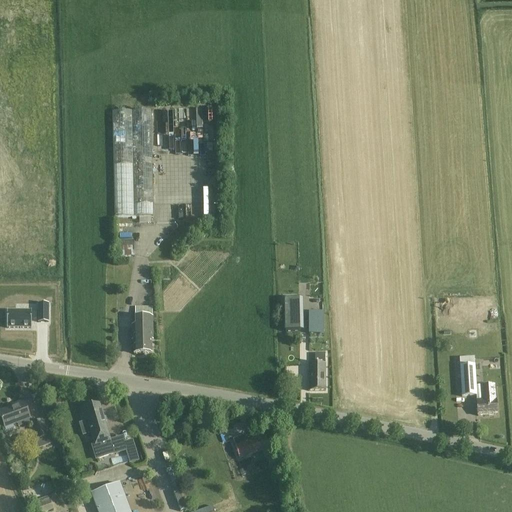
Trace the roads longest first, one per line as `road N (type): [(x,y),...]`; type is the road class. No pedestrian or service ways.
road 1 (unclassified): [(511,456),(353,420),(0,360)]
road 2 (unknown): [(166,207),(126,285),(118,329),(120,362),(133,381),(168,511)]
